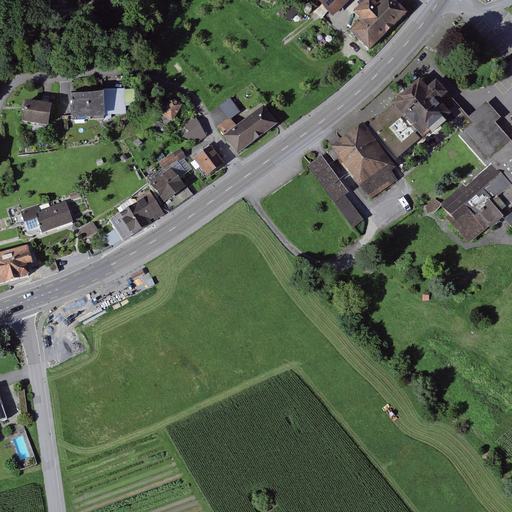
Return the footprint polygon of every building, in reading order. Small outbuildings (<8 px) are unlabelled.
[(316,0),(334,18),(351,0),(316,0)] [(350,33),(369,52),(407,14),(392,0),(383,0),(378,6),(372,0),(370,0),(355,15),(361,22),(350,33)] [(422,82),(392,108),(407,127),(416,136),(432,155),(435,159),(438,156),(465,133),(462,129),(471,121),(439,84),(430,91),(422,82)] [(103,96),(77,97),(77,121),(104,121),(103,96)] [(511,188),(493,205),(505,219),(511,213),(511,138),(499,123),(502,120),(490,105),(471,121),(462,129),(465,133),(494,167),(511,187),(511,188)] [(52,106),(27,106),(27,127),(51,127),(52,106)] [(183,111),(170,106),(164,123),(176,128),(183,111)] [(407,127),(392,108),(367,130),(382,148),(407,127)] [(243,157),(279,130),(265,111),(229,138),(243,157)] [(198,117),(183,124),(192,145),(208,137),(198,117)] [(364,127),(332,154),(363,190),(395,162),(391,158),(382,148),(367,130),(364,127)] [(494,167),(465,133),(438,156),(465,187),(467,190),(494,167)] [(395,162),(363,190),(375,204),(409,175),(432,155),(416,136),(391,158),(395,162)] [(211,150),(194,161),(207,182),(224,171),(211,150)] [(179,176),(192,170),(184,153),(162,164),(165,170),(174,166),(179,176)] [(409,175),(439,209),(465,187),(438,156),(435,159),(432,155),(409,175)] [(351,197),(323,159),(311,168),(351,225),(361,218),(347,199),(351,197)] [(511,188),(511,187),(494,167),(467,190),(465,187),(439,209),(472,248),(505,219),(493,205),(511,188)] [(171,210),(192,196),(180,178),(159,192),(171,210)] [(110,218),(122,238),(161,215),(150,195),(110,218)] [(69,204),(39,212),(45,234),(74,226),(69,204)] [(85,240),(97,231),(92,224),(80,232),(85,240)] [(31,249),(0,255),(0,277),(35,269),(31,249)] [(0,426),(9,423),(0,397),(0,426)]
